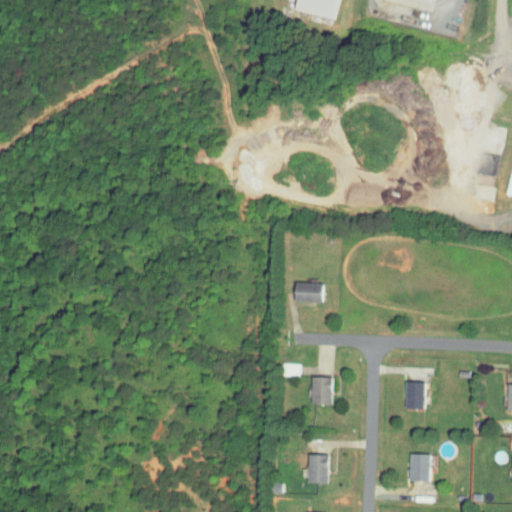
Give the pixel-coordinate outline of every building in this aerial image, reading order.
[(279,0),(279,4),(324,13),(326,0),(279,0)] [(309,296),(309,277),(279,276),(278,294),(309,296)] [(288,370),(288,358),(271,357),(270,369),(288,370)] [(296,397),(317,398),(318,371),(297,371),(296,397)] [(409,376),(390,376),(390,402),(408,403),(409,376)] [(511,378),(492,379),(493,405),(511,405),(511,396),(511,378)] [(313,449),(293,448),(292,476),(312,477),(313,449)] [(414,475),(414,448),(394,448),(394,475),(414,475)] [(511,451),(497,451),(496,478),(511,478),(511,451)]
